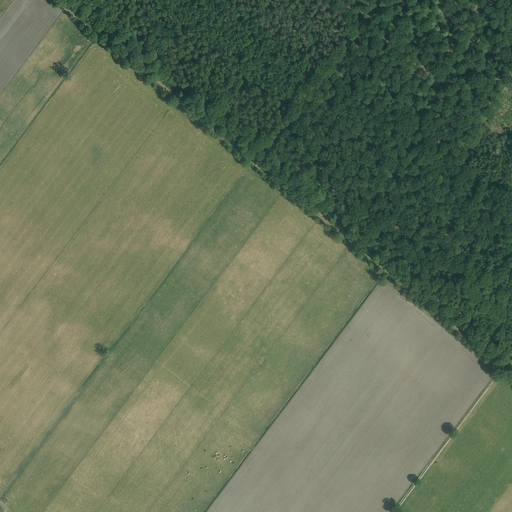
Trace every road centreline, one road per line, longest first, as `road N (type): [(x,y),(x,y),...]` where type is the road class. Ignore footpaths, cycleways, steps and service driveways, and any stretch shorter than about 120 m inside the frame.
road 1 (track): [(511,366),(59,0)]
road 2 (track): [(511,197),(458,162),(355,25),(324,0)]
road 3 (track): [(254,160),(374,0)]
